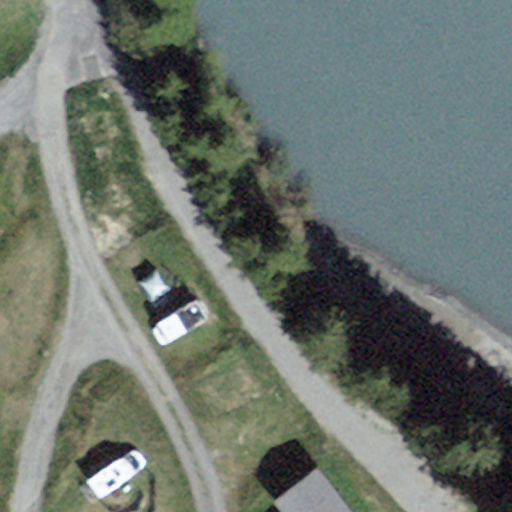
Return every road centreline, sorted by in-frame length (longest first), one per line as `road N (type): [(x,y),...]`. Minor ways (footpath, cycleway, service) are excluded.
road 1 (track): [(420,511),(296,365),(177,186),(83,0)]
road 2 (track): [(100,296),(59,368),(27,511)]
